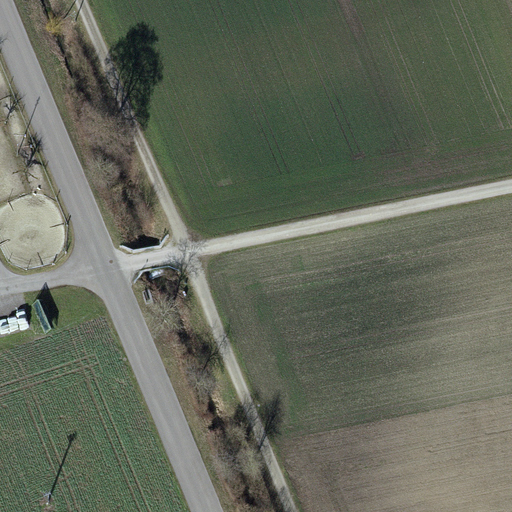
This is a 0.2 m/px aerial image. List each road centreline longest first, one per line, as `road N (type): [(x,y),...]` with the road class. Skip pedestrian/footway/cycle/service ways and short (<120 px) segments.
road 1 (track): [(293,511),(83,0)]
road 2 (unclassified): [(3,0),(212,511)]
road 3 (track): [(0,288),(511,186)]
